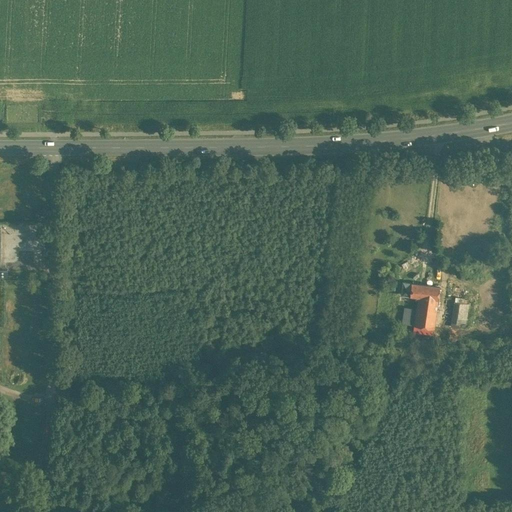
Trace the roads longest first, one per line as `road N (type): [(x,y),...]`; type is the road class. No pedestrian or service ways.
road 1 (primary): [(0,146),(277,145),(511,123)]
road 2 (track): [(57,146),(55,387),(30,511)]
